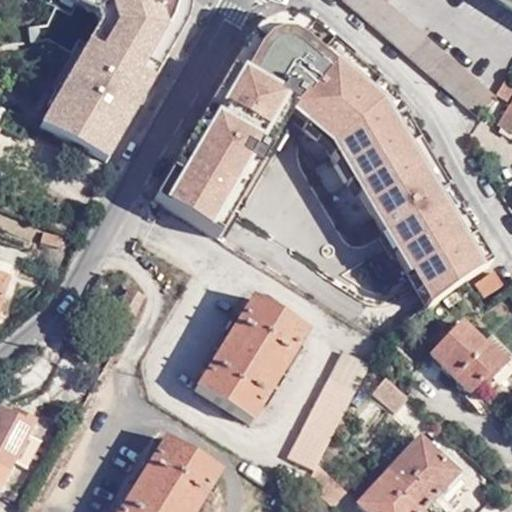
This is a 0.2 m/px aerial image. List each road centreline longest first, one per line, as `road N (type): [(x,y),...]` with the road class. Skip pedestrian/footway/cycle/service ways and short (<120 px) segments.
road 1 (tertiary): [(0,353),(50,306),(127,196),(233,0)]
road 2 (residential): [(301,0),(382,70),(439,138),(511,255)]
